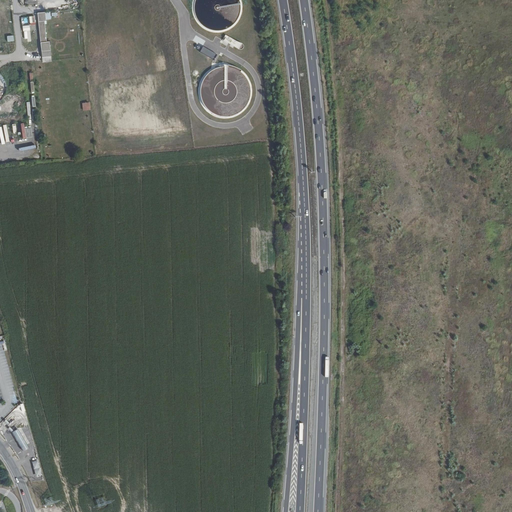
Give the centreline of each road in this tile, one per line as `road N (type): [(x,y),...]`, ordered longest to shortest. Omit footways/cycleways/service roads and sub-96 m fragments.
road 1 (motorway): [(317,511),(321,177),(303,0)]
road 2 (track): [(325,0),(343,261),(337,511)]
road 3 (motorway): [(283,0),(298,117),(304,296)]
road 4 (motorway): [(304,296),(285,511)]
road 5 (motorway): [(304,296),(299,511)]
